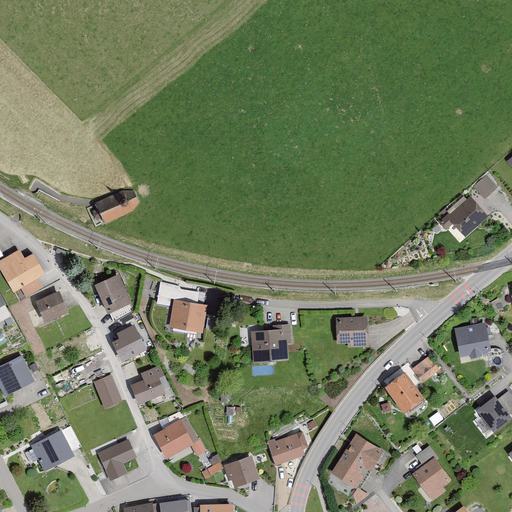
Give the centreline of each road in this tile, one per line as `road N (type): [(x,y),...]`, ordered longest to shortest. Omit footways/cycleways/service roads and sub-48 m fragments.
road 1 (tertiary): [(511,253),(372,375),(307,471),(299,511)]
road 2 (residential): [(167,482),(95,319),(67,277),(0,217)]
